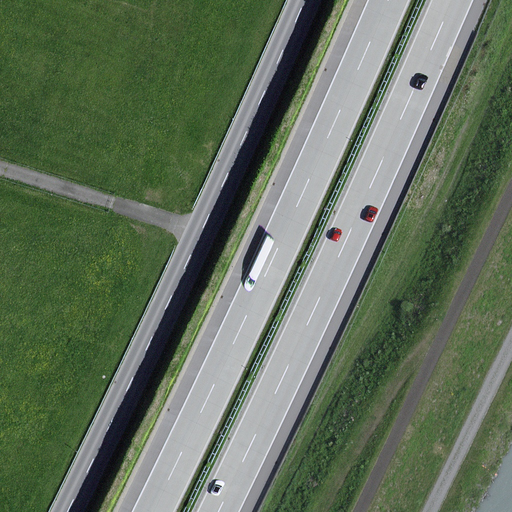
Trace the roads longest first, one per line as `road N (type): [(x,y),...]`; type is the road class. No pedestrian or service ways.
road 1 (unclassified): [(312,0),(74,511)]
road 2 (motorway): [(216,511),(452,0)]
road 3 (motorway): [(387,0),(151,511)]
road 4 (track): [(511,204),(362,511)]
road 5 (track): [(210,228),(0,162)]
road 6 (track): [(436,511),(511,356)]
